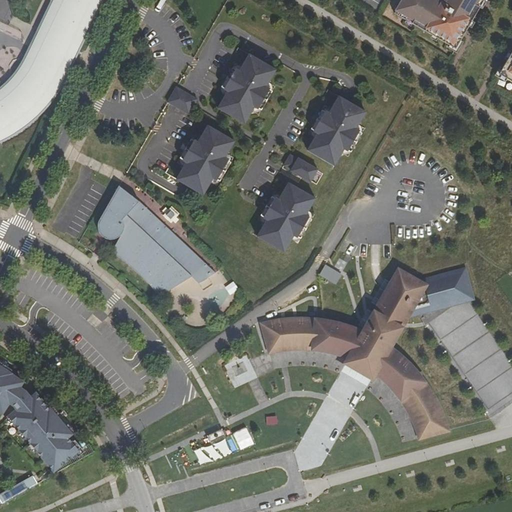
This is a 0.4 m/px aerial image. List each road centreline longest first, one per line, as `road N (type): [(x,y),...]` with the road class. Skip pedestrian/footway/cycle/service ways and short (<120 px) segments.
road 1 (residential): [(0,259),(126,0)]
road 2 (residential): [(0,323),(47,355),(94,404),(147,511)]
